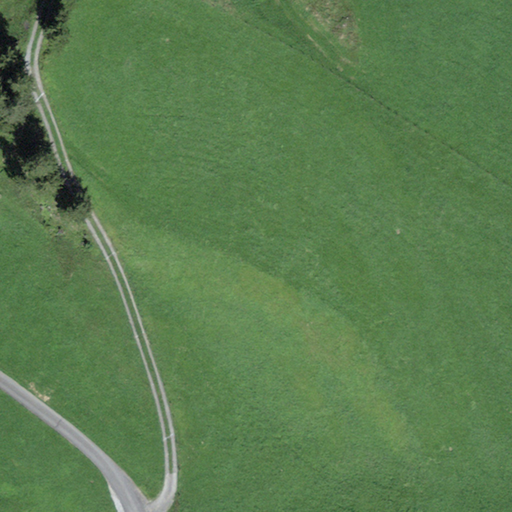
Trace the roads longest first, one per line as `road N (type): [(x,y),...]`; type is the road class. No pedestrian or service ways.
road 1 (track): [(57,0),(37,68),(65,166),(144,338),(169,413),(178,478),(169,511)]
road 2 (track): [(0,383),(103,464),(138,511)]
